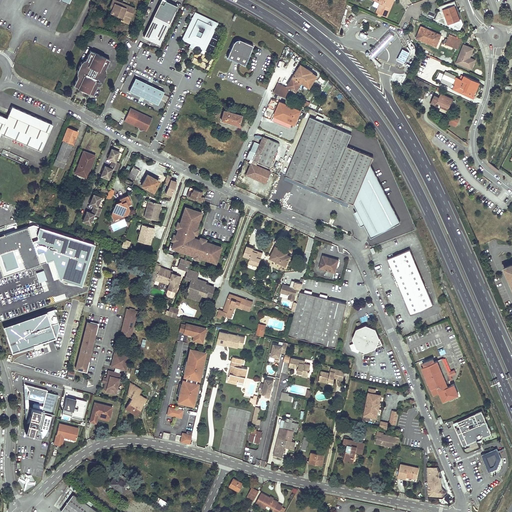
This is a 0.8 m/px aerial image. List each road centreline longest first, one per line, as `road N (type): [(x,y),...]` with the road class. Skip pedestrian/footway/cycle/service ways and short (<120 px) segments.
road 1 (trunk): [(241,0),(335,68),(394,145),(511,403)]
road 2 (residential): [(463,511),(359,255),(340,238),(250,201)]
road 3 (trunk): [(463,256),(387,108),(332,45),(268,0)]
road 4 (residential): [(19,511),(73,459),(107,443),(149,442),(228,461)]
road 5 (residential): [(228,461),(452,511)]
road 6 (residential): [(186,171),(5,79)]
road 7 (residential): [(0,366),(17,511)]
road 8 (residential): [(490,82),(474,150),(511,190)]
road 9 (trunk): [(511,368),(463,256)]
